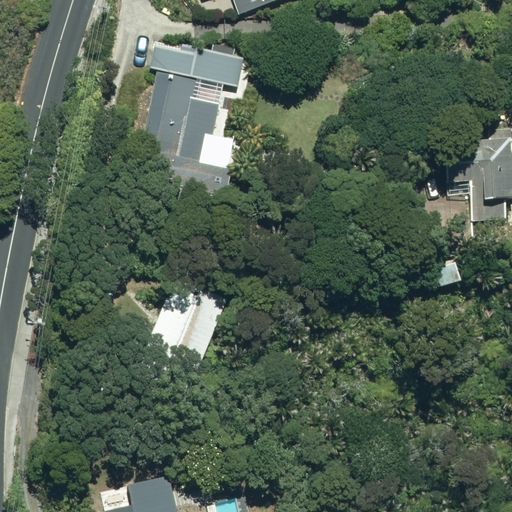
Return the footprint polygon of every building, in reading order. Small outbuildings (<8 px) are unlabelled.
[(232,0),(239,17),(282,0),(232,0)] [(183,79),(189,54),(150,44),(143,72),(156,75),(157,72),(183,79)] [(213,138),(222,105),(198,100),(203,83),(183,79),(157,72),(156,75),(135,177),(210,195),(217,166),(200,162),(206,136),(213,138)] [(471,194),(472,223),(506,222),(505,203),(511,202),(511,129),(490,131),(490,142),(447,144),(449,195),(471,194)] [(420,255),(429,291),(460,282),(451,247),(420,255)] [(140,365),(194,386),(227,300),(174,279),(140,365)]
